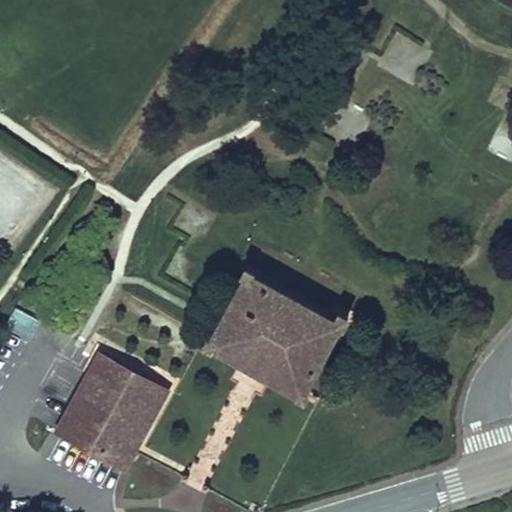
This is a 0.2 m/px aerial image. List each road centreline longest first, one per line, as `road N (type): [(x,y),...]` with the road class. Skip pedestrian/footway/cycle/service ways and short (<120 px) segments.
road 1 (tertiary): [(367,511),(506,468)]
road 2 (unclassified): [(506,468),(489,399),(511,352)]
